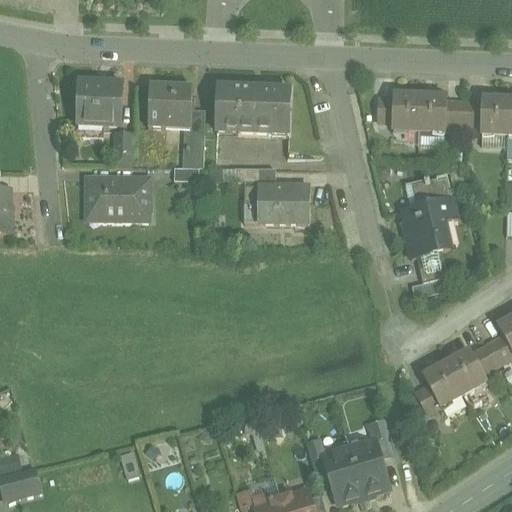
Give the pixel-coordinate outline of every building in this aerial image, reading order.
[(106,89),(80,88),(78,129),(122,131),(123,88),(106,87),(106,89)] [(193,91),(151,89),(149,133),(167,134),(167,129),(190,130),(192,130),(192,115),(193,91)] [(291,94),(219,91),(218,135),(289,138),(291,94)] [(421,100),(396,99),(396,98),(395,98),(395,103),(393,127),(393,135),(394,135),(394,132),(406,133),(406,134),(420,135),(421,100)] [(446,101),(421,100),(420,135),(433,136),(433,134),(445,134),(445,137),(446,137),(446,129),(447,105),(447,100),(446,100),(446,101)] [(509,104),(484,102),(485,101),(483,101),(482,130),(482,139),(483,139),(483,136),(495,137),(495,138),(508,139),(509,104)] [(395,103),(380,102),(379,126),(393,127),(395,103)] [(462,106),(447,105),(446,129),(461,129),(462,106)] [(483,106),(468,106),(467,130),(482,130),(483,106)] [(206,115),(192,115),(192,130),(190,130),(190,139),(205,139),(206,115)] [(133,140),(120,139),(119,171),(114,171),(115,172),(132,172),(133,140)] [(205,139),(190,139),(189,152),(187,152),(187,173),(200,173),(204,173),(205,139)] [(187,173),(175,173),(175,187),(200,186),(200,173),(187,173)] [(276,173),(236,173),(236,186),(245,186),(245,191),(276,191),(276,173)] [(149,183),(129,183),(129,186),(91,186),(91,183),(88,183),(88,223),(90,223),(91,217),(128,218),(128,224),(148,225),(149,183)] [(276,191),(245,191),(244,212),(253,212),(253,210),(263,210),(263,226),(259,226),(259,228),(310,229),(310,192),(276,191)] [(1,193),(0,193),(0,239),(12,239),(12,221),(9,221),(10,193),(1,193)] [(453,203),(405,214),(410,239),(406,240),(411,263),(418,262),(443,257),(452,254),(446,226),(457,223),(453,203)] [(443,257),(418,262),(424,288),(449,283),(443,257)] [(511,326),(501,332),(500,330),(498,331),(504,341),(511,355),(511,326)] [(511,355),(504,341),(485,351),(496,371),(511,362),(511,355)] [(485,351),(473,358),(484,378),(496,371),(485,351)] [(470,354),(468,356),(469,357),(448,369),(465,399),(477,392),(476,390),(486,385),(487,387),(489,386),(473,358),(470,354)] [(448,369),(426,381),(424,378),(422,379),(429,390),(440,410),(442,412),(444,411),(442,408),(453,402),(454,405),(465,399),(448,369)] [(440,410),(429,390),(416,397),(428,417),(440,410)] [(386,424),(370,429),(374,445),(376,445),(381,463),(395,459),(386,424)] [(321,444),(307,448),(317,482),(329,479),(324,460),(325,460),(321,444)] [(374,445),(350,453),(364,500),(390,493),(381,463),(376,445),(374,445)] [(325,460),(324,460),(329,479),(338,508),(364,500),(350,453),(325,460)] [(136,456),(125,458),(130,481),(141,479),(136,456)] [(18,458),(0,462),(0,478),(22,474),(18,458)] [(35,473),(0,481),(6,505),(40,496),(35,473)] [(308,494),(281,502),(284,511),(313,511),(310,502),(308,494)] [(251,495),(238,499),(242,511),(254,511),(254,510),(256,510),(251,495)] [(325,511),(322,499),(310,502),(313,511),(325,511)] [(256,510),(254,510),(254,511),(284,511),(281,502),(256,510)]
